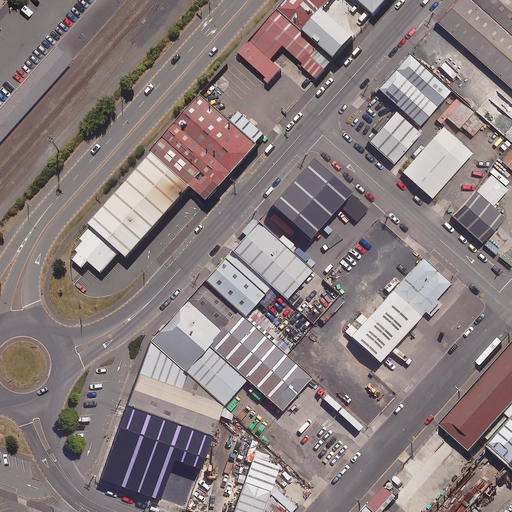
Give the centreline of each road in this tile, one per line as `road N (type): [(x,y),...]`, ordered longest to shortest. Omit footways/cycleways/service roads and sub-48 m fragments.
road 1 (tertiary): [(312,121),(154,297),(56,360)]
road 2 (unclassified): [(325,511),(511,301)]
road 3 (secondary): [(66,203),(249,0)]
road 4 (unclassified): [(312,121),(511,297)]
road 5 (tertiary): [(421,0),(312,121)]
road 6 (unclassified): [(29,398),(72,485),(119,511)]
road 7 (secondary): [(22,331),(17,294),(24,271),(66,203)]
